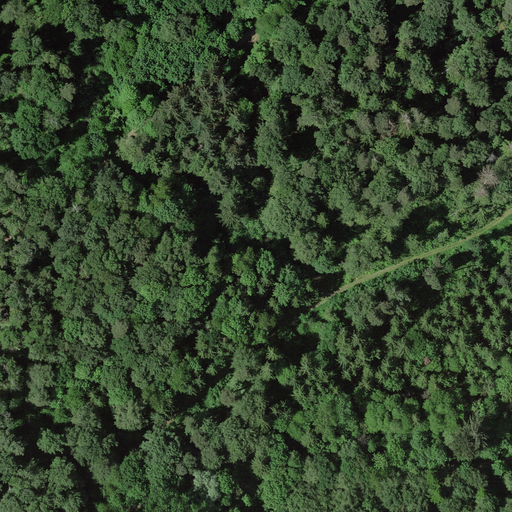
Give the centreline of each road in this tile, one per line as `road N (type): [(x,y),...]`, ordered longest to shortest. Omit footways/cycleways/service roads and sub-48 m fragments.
road 1 (track): [(53,511),(282,324),(511,212)]
road 2 (track): [(124,511),(207,476),(232,480),(280,511)]
road 3 (track): [(355,511),(411,480),(511,460)]
